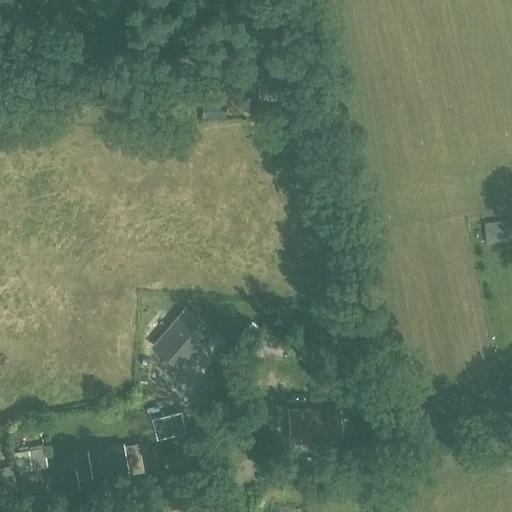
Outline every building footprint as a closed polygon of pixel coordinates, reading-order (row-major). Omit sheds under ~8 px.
[(38,60),(27,56),(21,75),(31,79),(38,60)] [(258,88),(298,89),(299,60),(259,59),(258,88)] [(76,73),(75,93),(116,95),(117,75),(117,74),(93,73),(93,64),(76,63),(75,73),(76,73)] [(153,69),(132,68),(132,82),(152,83),(153,69)] [(187,357),(210,330),(193,316),(186,325),(179,319),(157,345),(174,359),(180,351),(187,357)] [(322,348),(304,344),(301,358),(319,362),(322,348)] [(289,410),(290,441),(340,439),(339,407),(321,407),(321,409),(289,410)] [(152,420),(157,439),(185,431),(180,412),(152,420)] [(183,441),(175,441),(176,452),(184,451),(183,441)] [(99,480),(128,474),(122,445),(88,451),(91,469),(78,471),(81,487),(99,484),(99,480)] [(44,451),(29,454),(33,472),(47,470),(44,451)]
